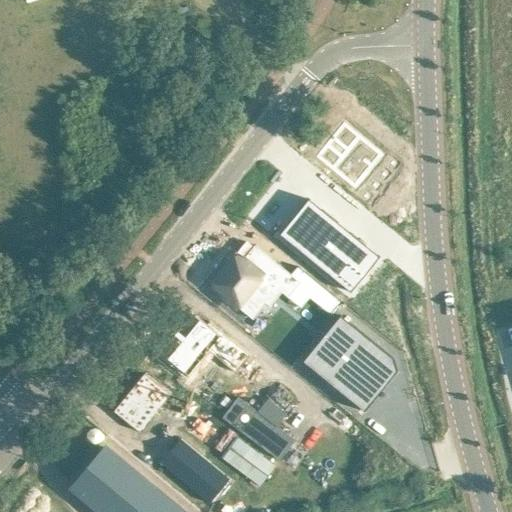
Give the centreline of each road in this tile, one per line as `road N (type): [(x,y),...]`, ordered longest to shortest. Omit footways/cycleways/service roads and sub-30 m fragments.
road 1 (unclassified): [(23,428),(308,74),(352,47),(424,44)]
road 2 (secondary): [(488,511),(439,313),(424,44)]
